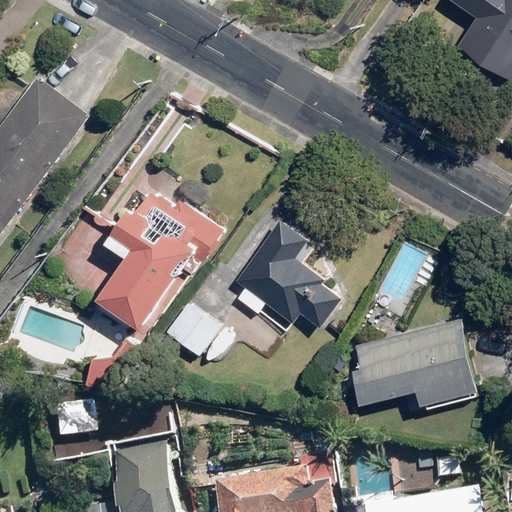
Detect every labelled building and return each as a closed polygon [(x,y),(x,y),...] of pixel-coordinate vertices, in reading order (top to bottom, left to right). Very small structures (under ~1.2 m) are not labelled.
[(511,0),(475,0),(493,12),(470,45),(511,74),(511,0)] [(0,248),(98,115),(45,75),(0,136),(0,248)] [(235,228),(189,196),(183,205),(166,193),(157,206),(146,199),(118,239),(142,254),(105,307),(136,328),(145,315),(158,325),(202,262),(208,266),(235,228)] [(322,238),(292,215),(246,276),(255,284),(245,297),(290,332),(299,320),(302,323),(311,312),(331,327),(354,297),(336,283),(339,279),(309,256),(322,238)] [(229,325),(196,301),(175,330),(208,355),(229,325)] [(497,390),(474,312),(364,344),(371,368),(362,371),(371,403),(432,386),(438,407),(497,390)] [(189,511),(178,441),(123,450),(133,511),(189,511)] [(304,466),(223,480),(228,511),(347,511),(338,453),(303,459),(304,466)] [(489,459),(443,454),(441,475),(487,480),(489,459)] [(498,511),(494,487),(375,506),(375,511),(498,511)]
